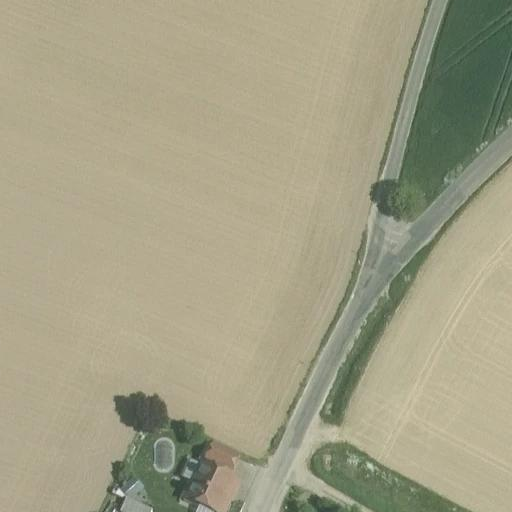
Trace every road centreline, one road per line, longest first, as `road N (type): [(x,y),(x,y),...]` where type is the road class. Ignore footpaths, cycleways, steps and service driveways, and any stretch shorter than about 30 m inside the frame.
road 1 (unclassified): [(440,0),(379,220),(374,279)]
road 2 (tertiary): [(266,511),(325,370),(374,279)]
road 3 (tertiary): [(374,279),(511,140)]
